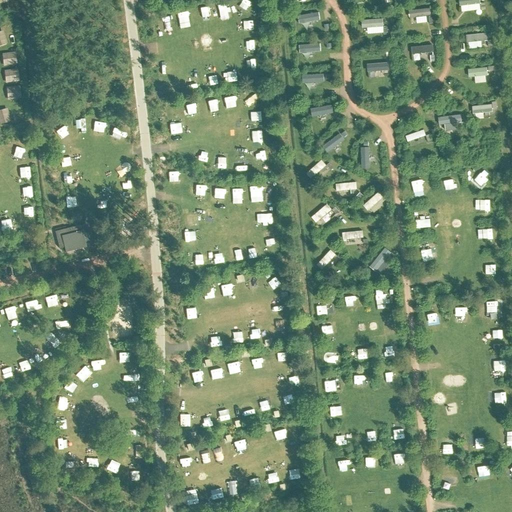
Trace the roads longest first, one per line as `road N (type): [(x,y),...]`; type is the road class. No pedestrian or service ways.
road 1 (track): [(430,511),(387,118),(369,116),(351,100),(343,29),(331,0)]
road 2 (track): [(0,400),(34,387),(77,346),(95,303),(95,261),(154,252)]
road 3 (track): [(387,118),(426,95),(445,70),(442,0)]
road 4 (track): [(34,387),(54,511)]
